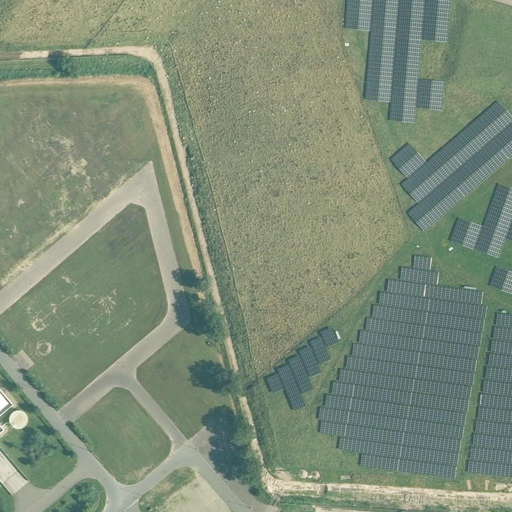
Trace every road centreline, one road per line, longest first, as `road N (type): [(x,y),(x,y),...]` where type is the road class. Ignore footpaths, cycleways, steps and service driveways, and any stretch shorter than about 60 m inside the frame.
road 1 (unclassified): [(240,511),(190,458),(171,462),(125,501)]
road 2 (tertiary): [(91,463),(0,355)]
